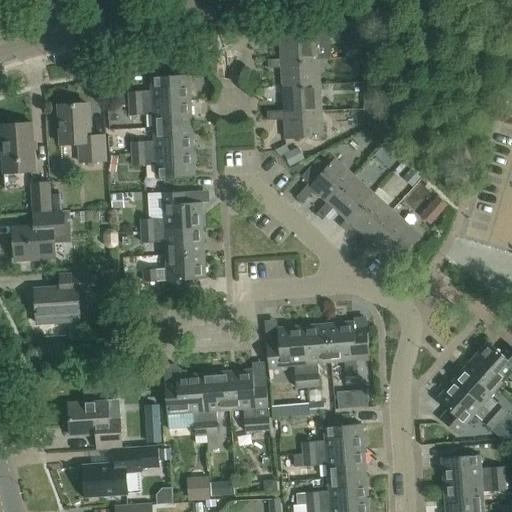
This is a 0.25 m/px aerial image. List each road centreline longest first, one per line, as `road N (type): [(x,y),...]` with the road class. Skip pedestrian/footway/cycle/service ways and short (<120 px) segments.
road 1 (residential): [(0,56),(204,0)]
road 2 (unclassified): [(182,321),(242,317),(241,296),(360,287)]
road 3 (residential): [(405,511),(399,389),(415,321)]
road 4 (unclassified): [(360,287),(250,185),(222,184)]
